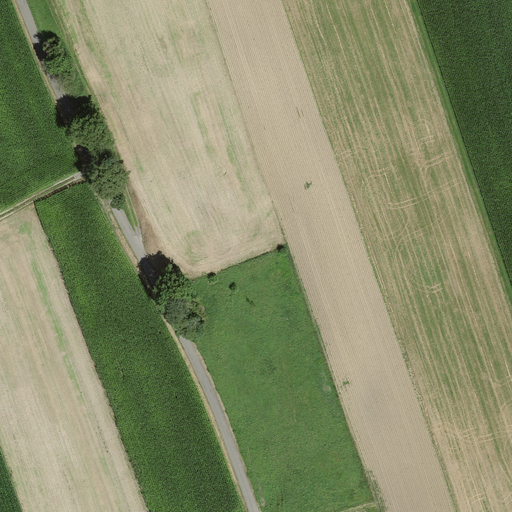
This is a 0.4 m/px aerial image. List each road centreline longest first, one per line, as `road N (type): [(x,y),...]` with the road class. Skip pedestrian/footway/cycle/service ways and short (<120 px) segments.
road 1 (tertiary): [(21,0),(225,429),(252,511)]
road 2 (track): [(134,240),(125,189),(55,0)]
